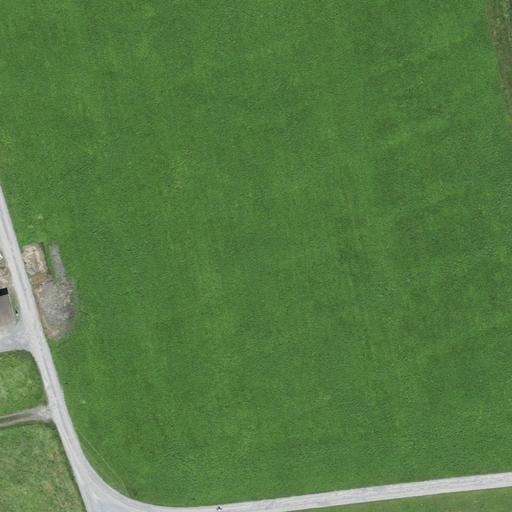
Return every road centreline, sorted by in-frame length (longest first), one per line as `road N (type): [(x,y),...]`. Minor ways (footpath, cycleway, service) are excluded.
road 1 (track): [(180,511),(511,475)]
road 2 (track): [(0,216),(96,506)]
